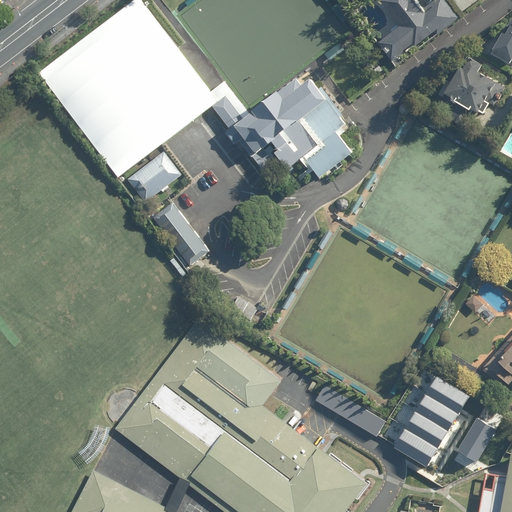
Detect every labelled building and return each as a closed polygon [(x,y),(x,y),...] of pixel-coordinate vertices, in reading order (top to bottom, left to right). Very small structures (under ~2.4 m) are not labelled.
[(145,0),(133,0),(42,68),(121,174),(212,106),(221,99),(145,0)] [(458,20),(455,16),(444,0),(443,0),(425,13),(416,0),(379,0),(377,1),(397,29),(376,44),(389,62),(441,25),(444,30),(458,20)] [(336,5),(330,10),(343,26),(349,21),(336,5)] [(507,67),(511,58),(511,22),(509,21),(488,55),(507,67)] [(344,51),(337,43),(322,56),(329,64),(344,51)] [(465,55),(440,94),(449,100),(448,101),(475,117),(477,112),(483,115),(488,104),(495,107),(505,87),(478,71),(482,65),(465,55)] [(244,119),(226,95),(221,99),(212,106),(230,128),(225,132),(235,144),(239,140),(252,157),(253,156),(265,173),(276,164),(265,149),(274,142),(279,148),(274,152),(288,169),(305,156),(321,177),(353,152),(337,131),(347,123),(312,79),(304,85),(298,78),(244,119)] [(182,174),(164,150),(128,178),(146,201),(182,174)] [(210,250),(172,201),(153,216),(191,265),(210,250)] [(257,303),(244,294),(242,297),(240,296),(232,308),(250,320),(258,308),(255,306),(257,303)] [(114,428),(183,481),(188,476),(235,511),(174,511),(92,469),(69,511),(341,511),(362,483),(260,405),(278,381),(196,320),(114,428)] [(511,336),(482,369),(494,379),(496,377),(503,384),(511,374),(511,336)] [(439,377),(395,447),(426,467),(471,397),(439,377)] [(356,401),(346,418),(378,437),(388,420),(356,401)] [(480,418),(459,451),(478,463),(499,431),(480,418)] [(511,511),(511,459),(509,473),(488,469),(480,511),(511,511)]
